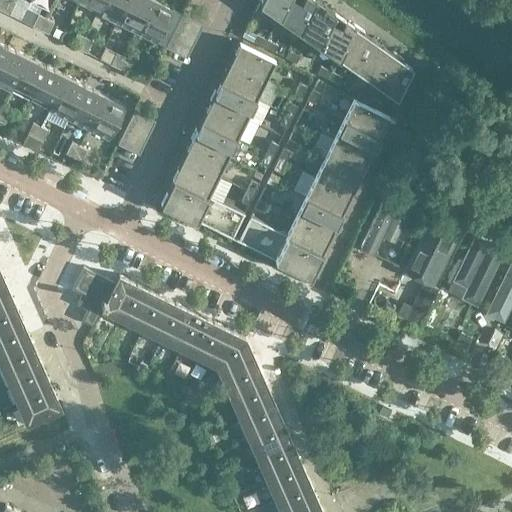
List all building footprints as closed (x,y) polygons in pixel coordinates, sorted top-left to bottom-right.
[(9,14),(15,2),(10,0),(6,0),(1,10),(9,14)] [(97,12),(102,0),(78,0),(78,2),(97,12)] [(117,21),(127,0),(102,0),(97,12),(117,21)] [(136,31),(151,0),(127,0),(117,21),(136,31)] [(166,20),(172,7),(157,0),(151,0),(136,31),(156,41),(156,40),(166,20)] [(274,24),(285,0),(259,0),(254,10),(274,24)] [(298,29),(312,0),(285,0),(274,24),(295,38),(299,29),(298,29)] [(318,43),(334,10),(319,0),(312,0),(298,29),(299,29),(318,43)] [(338,56),(354,24),(334,10),(318,43),(338,56)] [(181,12),(176,23),(197,34),(203,23),(181,12)] [(40,29),(46,18),(38,14),(32,25),(40,29)] [(48,33),(53,21),(46,18),(40,29),(48,33)] [(165,44),(170,34),(175,25),(166,20),(156,40),(165,44)] [(192,45),(197,34),(176,23),(175,25),(170,34),(192,45)] [(358,70),(374,38),(354,24),(338,56),(358,70)] [(79,48),(84,37),(77,33),(71,44),(79,48)] [(186,56),(192,45),(170,34),(165,44),(165,45),(186,56)] [(263,46),(267,39),(256,34),(252,41),(263,46)] [(86,52),(92,41),(84,37),(79,48),(86,52)] [(377,84),(393,52),(374,38),(358,70),(377,84)] [(278,44),(267,39),(263,46),(274,51),(278,44)] [(265,79),(275,58),(239,41),(229,61),(265,79)] [(0,83),(10,89),(27,56),(7,46),(0,60),(0,83)] [(288,50),(285,57),(296,62),(299,55),(288,50)] [(117,67),(123,56),(115,52),(110,63),(117,67)] [(397,98),(412,68),(413,66),(393,52),(377,84),(397,98)] [(30,99),(46,66),(27,56),(10,89),(30,99)] [(125,71),(131,60),(123,56),(117,67),(125,71)] [(255,98),(265,79),(229,61),(219,80),(255,98)] [(320,65),(316,72),(327,78),(331,70),(320,65)] [(49,108),(66,75),(46,66),(30,99),(49,108)] [(341,76),(331,70),(327,78),(338,83),(341,76)] [(69,118),(85,85),(66,75),(49,108),(69,118)] [(246,117),(255,98),(219,80),(210,100),(246,117)] [(301,97),(307,86),(299,82),(294,93),(301,97)] [(88,128),(105,95),(85,85),(69,118),(88,128)] [(319,92),(312,88),(306,99),(313,103),(319,92)] [(367,104),(371,97),(360,91),(356,99),(367,104)] [(108,137),(124,104),(105,95),(88,128),(108,137)] [(367,104),(356,99),(353,97),(343,117),(379,135),(389,115),(378,109),(367,104)] [(381,102),(371,97),(367,104),(378,109),(381,102)] [(236,137),(246,117),(210,100),(200,119),(236,137)] [(292,116),(297,105),(290,102),(285,112),(292,116)] [(0,120),(4,123),(9,111),(2,107),(0,110),(0,120)] [(309,111),(302,108),(297,118),(304,122),(309,111)] [(155,119),(133,109),(128,120),(150,131),(155,119)] [(286,127),(292,116),(285,112),(279,123),(286,127)] [(379,135),(343,117),(334,137),(369,154),(379,135)] [(299,133),(304,122),(297,118),(291,129),(299,133)] [(226,156),(236,137),(200,119),(191,139),(226,156)] [(144,142),(150,131),(128,120),(122,131),(144,142)] [(35,138),(40,126),(32,122),(27,134),(35,138)] [(42,142),(48,130),(40,126),(35,138),(42,142)] [(314,145),(325,151),(333,135),(322,130),(314,145)] [(138,153),(144,142),(122,131),(117,142),(138,153)] [(369,154),(334,137),(324,156),(360,174),(369,154)] [(217,176),(226,156),(191,139),(181,158),(217,176)] [(273,155),(278,144),(271,141),(265,151),(273,155)] [(73,157),(79,145),(71,142),(65,153),(73,157)] [(81,161),(87,149),(79,145),(73,157),(81,161)] [(290,150),(283,147),(278,157),(285,161),(290,150)] [(267,166),(273,155),(265,151),(260,162),(267,166)] [(360,174),(324,156),(315,176),(350,193),(360,174)] [(280,172),(285,161),(278,157),(272,168),(280,172)] [(207,197),(208,194),(217,176),(181,158),(171,179),(207,197)] [(359,250),(373,256),(382,237),(394,243),(401,228),(408,231),(413,220),(408,218),(415,204),(405,200),(407,196),(446,214),(451,203),(412,184),(413,182),(396,174),(359,250)] [(350,193),(315,176),(305,195),(341,213),(350,193)] [(196,218),(196,217),(207,197),(171,179),(160,201),(196,218)] [(253,194),(259,183),(252,179),(246,190),(253,194)] [(271,189),(264,185),(258,196),(266,200),(271,189)] [(248,205),(253,194),(246,190),(241,201),(248,205)] [(208,194),(207,197),(196,217),(233,235),(244,212),(208,194)] [(341,213),(305,195),(296,214),(331,232),(341,213)] [(260,211),(266,200),(258,196),(253,207),(260,211)] [(464,229),(432,213),(403,272),(435,287),(464,229)] [(331,232),(296,214),(286,233),(285,235),(321,253),(331,232)] [(286,233),(250,215),(238,238),(275,256),(285,235),(286,233)] [(310,275),(321,253),(285,235),(275,256),(274,257),(310,275)] [(505,250),(475,235),(462,262),(458,259),(445,284),(450,287),(447,292),(478,307),(505,250)] [(511,259),(485,315),(505,325),(511,309),(511,259)] [(82,293),(93,271),(83,266),(72,288),(82,293)] [(0,292),(8,289),(0,270),(0,292)] [(87,309),(92,298),(103,276),(93,271),(82,293),(77,304),(87,309)] [(122,318),(139,284),(119,274),(115,282),(104,304),(102,308),(122,318)] [(104,304),(115,282),(103,276),(92,298),(104,304)] [(141,327),(158,294),(139,284),(122,318),(141,327)] [(417,332),(438,290),(429,286),(422,288),(412,308),(402,304),(394,321),(417,332)] [(0,316),(17,309),(8,289),(0,292),(0,316)] [(160,337),(177,303),(158,294),(141,327),(160,337)] [(93,326),(102,308),(104,304),(92,298),(87,309),(82,320),(93,326)] [(179,346),(196,312),(177,303),(160,337),(179,346)] [(0,339),(25,328),(17,309),(0,316),(0,339)] [(199,356),(215,322),(196,312),(179,346),(199,356)] [(216,364),(245,336),(215,322),(199,356),(216,364)] [(0,362),(34,348),(25,328),(0,339),(0,362)] [(465,354),(473,339),(461,333),(453,348),(465,354)] [(258,367),(245,336),(216,364),(224,382),(258,367)] [(43,367),(34,348),(0,362),(0,363),(8,383),(43,367)] [(51,387),(43,367),(8,383),(17,402),(51,387)] [(267,386),(258,367),(224,382),(232,401),(267,386)] [(275,406),(267,386),(232,401),(241,421),(275,406)] [(60,407),(51,387),(17,402),(26,423),(60,407)] [(284,425),(275,406),(241,421),(250,440),(284,425)] [(293,445),(284,425),(250,440),(258,460),(293,445)] [(301,465),(293,445),(258,460),(267,480),(301,465)] [(310,484),(301,465),(267,480),(275,499),(310,484)] [(299,511),(318,504),(310,484),(275,499),(281,511),(299,511)]
